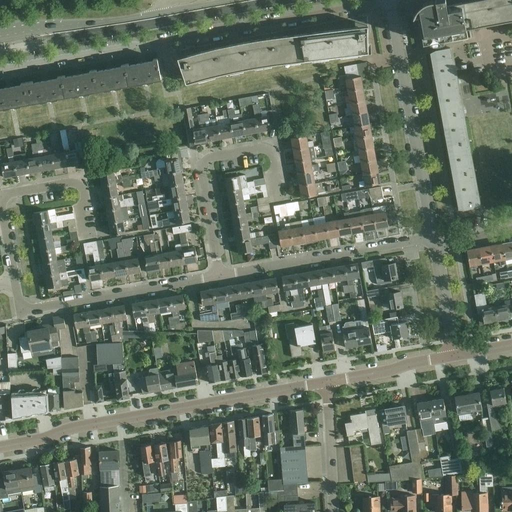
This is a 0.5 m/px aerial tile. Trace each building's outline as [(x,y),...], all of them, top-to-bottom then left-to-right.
[(511,0),(476,0),(447,5),(445,0),(432,0),(431,0),(428,1),(426,2),(425,2),(424,3),(422,4),(420,6),(418,8),(417,9),(416,10),(415,12),(415,13),(414,15),(413,17),(419,16),(425,48),(468,39),(467,29),(511,20),(511,0)] [(329,58),(340,57),(341,60),(358,58),(357,55),(369,53),(368,26),(272,38),(258,40),(244,42),(230,45),(216,48),(202,52),(178,59),(183,72),(184,77),(187,84),(198,81),(199,84),(216,79),(215,76),(226,73),(227,77),(244,73),(243,70),(255,68),(255,71),(272,68),(271,65),(283,64),(284,67),(301,65),(300,61),(312,60),(312,63),(329,61),(329,58)] [(479,207),(454,70),(467,68),(466,64),(465,64),(463,61),(455,65),(453,66),(450,48),(436,51),(431,53),(459,209),(465,209),(479,207)] [(157,61),(140,64),(126,67),(126,65),(125,65),(129,86),(142,83),(142,85),(143,85),(143,83),(148,82),(148,84),(149,84),(148,82),(161,80),(157,59),(157,61)] [(364,89),(361,76),(359,77),(357,64),(344,66),(346,75),(339,76),(341,85),(347,84),(348,92),(364,89)] [(129,86),(125,65),(125,67),(94,73),(94,70),(93,70),(97,91),(110,89),(110,91),(111,91),(111,89),(116,88),(116,90),(117,90),(117,88),(129,86)] [(97,91),(93,70),(93,71),(93,73),(62,78),(62,76),(65,97),(78,95),(78,97),(79,97),(79,95),(84,94),(84,96),(85,96),(85,94),(97,91)] [(65,97),(62,76),(61,76),(62,79),(31,84),(30,82),(30,84),(25,85),(25,83),(27,93),(32,93),(34,103),(46,101),(47,102),(47,100),(52,100),(53,101),(53,99),(65,97)] [(27,93),(25,83),(24,83),(25,85),(0,89),(0,109),(10,107),(10,109),(11,109),(11,107),(16,106),(16,108),(17,108),(16,106),(34,103),(32,93),(27,93)] [(366,101),(364,89),(348,92),(342,93),(343,98),(349,97),(350,103),(366,101)] [(270,123),(274,122),(272,110),(266,111),(267,116),(262,117),(260,105),(259,105),(258,96),(252,97),(254,105),(256,118),(256,119),(258,133),(271,130),(270,123)] [(254,105),(252,97),(240,99),(241,107),(254,105)] [(368,112),(366,101),(350,103),(346,104),(347,109),(345,109),(346,116),(352,115),(368,112)] [(194,130),(192,119),(190,108),(184,109),(186,120),(188,129),(191,147),(196,146),(193,130),(194,130)] [(231,123),(230,118),(228,110),(223,111),(224,117),(217,119),(221,140),(233,137),(231,123)] [(370,124),(368,112),(352,115),(354,127),(355,127),(370,124)] [(221,140),(217,119),(209,120),(208,114),(203,115),(208,142),(221,140)] [(208,142),(203,115),(198,116),(201,129),(194,130),(193,130),(196,146),(204,145),(203,143),(208,142)] [(258,133),(256,119),(243,121),(246,135),(258,133)] [(246,135),(243,121),(231,123),(233,137),(246,135)] [(372,136),(370,124),(355,127),(354,127),(350,128),(351,133),(353,132),(354,140),(356,139),(372,136)] [(70,152),(66,130),(61,131),(62,140),(67,167),(80,164),(79,158),(77,151),(70,152)] [(329,132),(321,133),(323,145),(331,144),(329,132)] [(307,142),(306,136),(306,135),(291,138),(293,151),(314,147),(313,141),(307,142)] [(375,148),(372,136),(356,139),(357,143),(354,143),(355,152),(375,148)] [(67,167),(62,140),(57,140),(59,154),(52,155),(55,169),(67,167)] [(55,169),(52,155),(45,156),(42,143),(37,144),(42,171),(55,169)] [(42,171),(37,144),(32,145),(34,158),(27,160),(30,173),(42,171)] [(316,159),(314,147),(293,151),(295,163),(311,160),(316,159)] [(377,160),(375,148),(355,152),(353,152),(353,157),(360,155),(361,163),(377,160)] [(181,158),(179,159),(178,151),(164,153),(165,159),(159,160),(156,163),(157,170),(153,171),(154,176),(162,175),(167,174),(181,172),(180,167),(183,167),(181,158)] [(17,176),(15,162),(2,164),(1,160),(0,160),(0,174),(3,174),(4,178),(17,176)] [(30,173),(27,160),(15,162),(17,176),(30,173)] [(312,165),(311,160),(295,163),(297,174),(313,172),(320,170),(318,164),(312,165)] [(379,172),(377,160),(361,163),(363,175),(379,172)] [(140,173),(138,166),(129,168),(130,175),(140,173)] [(115,177),(114,171),(100,173),(102,186),(116,183),(122,182),(129,181),(129,176),(122,177),(122,176),(115,177)] [(184,184),(181,172),(167,174),(170,187),(184,184)] [(315,183),(313,172),(297,174),(299,186),(315,183)] [(379,172),(363,175),(358,176),(359,183),(362,182),(363,187),(366,187),(381,184),(379,172)] [(241,184),(240,176),(225,179),(228,191),(266,185),(265,178),(254,180),(254,181),(241,184)] [(340,192),(339,187),(331,189),(330,186),(322,187),(321,182),(315,183),(299,186),(302,198),(317,196),(317,195),(332,193),(340,192)] [(119,196),(116,183),(102,186),(103,186),(105,198),(119,196)] [(186,196),(184,184),(170,187),(164,188),(165,195),(153,197),(154,202),(159,201),(187,196),(186,196)] [(243,196),(263,192),(264,198),(268,197),(266,185),(228,191),(230,204),(244,201),(243,196)] [(369,189),(371,197),(371,201),(384,199),(381,187),(369,189)] [(120,202),(119,196),(105,198),(107,211),(106,211),(121,208),(127,207),(134,206),(133,199),(122,201),(123,202),(120,202)] [(187,197),(187,196),(159,201),(160,207),(173,204),(174,212),(188,209),(186,197),(187,197)] [(246,214),(244,201),(230,204),(232,217),(246,214)] [(308,209),(306,201),(298,202),(299,210),(308,209)] [(270,210),(269,204),(251,208),(252,213),(270,210)] [(288,216),(286,204),(274,206),(275,215),(280,214),(280,218),(288,216)] [(386,212),(385,206),(373,208),(377,232),(377,230),(389,228),(388,225),(386,212)] [(123,221),(121,208),(106,211),(107,211),(109,223),(123,221)] [(377,232),(373,208),(361,210),(362,216),(365,234),(365,232),(376,230),(377,232)] [(190,221),(188,209),(174,212),(175,218),(162,220),(163,227),(191,222),(191,221),(190,221)] [(253,218),(271,215),(270,210),(252,213),(246,214),(232,217),(235,229),(249,227),(247,220),(253,219),(253,218)] [(398,223),(396,210),(386,212),(388,225),(398,223)] [(50,218),(48,211),(34,213),(37,226),(56,222),(62,221),(75,219),(74,214),(50,218)] [(353,236),(350,218),(349,212),(344,213),(345,219),(338,221),(341,238),(347,237),(348,235),(353,234),(353,236)] [(150,229),(147,216),(142,217),(144,230),(150,229)] [(365,234),(362,216),(350,218),(353,236),(353,234),(364,232),(365,234)] [(75,219),(62,221),(63,228),(69,227),(70,233),(77,232),(75,219)] [(317,243),(314,225),(313,219),(309,220),(310,226),(302,227),(306,245),(305,243),(317,241),(317,243)] [(125,234),(123,221),(109,223),(112,236),(111,236),(125,234)] [(306,245),(302,227),(301,221),(290,223),(290,224),(294,247),(294,245),(305,243),(305,245),(306,245)] [(341,238),(338,221),(326,223),(329,240),(330,240),(329,238),(341,236),(341,238)] [(52,230),(58,229),(56,222),(37,226),(39,239),(53,236),(52,230)] [(329,240),(326,223),(314,225),(317,243),(318,243),(317,241),(329,239),(329,241),(329,240)] [(294,247),(290,224),(285,224),(286,230),(278,231),(281,247),(293,245),(294,247)] [(185,233),(192,232),(191,225),(178,227),(180,234),(182,248),(185,264),(198,262),(195,248),(189,249),(188,243),(187,243),(185,233)] [(250,234),(249,227),(235,229),(237,242),(257,238),(256,233),(250,234)] [(80,244),(77,232),(70,233),(72,240),(66,241),(67,246),(68,246),(80,244)] [(160,269),(154,235),(154,234),(144,236),(145,241),(148,246),(149,245),(151,256),(145,257),(147,271),(148,271),(148,273),(155,272),(155,270),(160,269)] [(172,266),(170,253),(163,254),(161,241),(160,241),(159,235),(154,235),(160,269),(172,266)] [(270,249),(277,247),(275,235),(264,237),(257,238),(237,242),(239,254),(253,252),(252,246),(269,243),(270,249)] [(41,251),(55,249),(53,236),(39,239),(41,251)] [(141,272),(140,269),(139,259),(132,260),(130,249),(132,249),(133,243),(132,238),(122,240),(122,243),(128,274),(141,272)] [(116,277),(113,263),(106,264),(105,258),(103,251),(104,251),(102,241),(97,242),(103,279),(116,277)] [(103,279),(97,242),(84,244),(86,255),(93,253),(95,266),(88,267),(91,281),(103,279)] [(511,258),(511,242),(502,244),(505,260),(511,258)] [(128,274),(122,243),(118,243),(119,249),(117,250),(119,262),(113,263),(116,277),(128,274)] [(505,260),(502,244),(490,246),(493,262),(500,261),(501,266),(506,265),(505,260)] [(493,262),(490,246),(479,249),(482,264),(493,262)] [(61,247),(55,249),(41,251),(44,264),(57,261),(56,254),(62,253),(61,247)] [(185,264),(182,248),(177,249),(177,251),(170,253),(172,266),(185,264)] [(482,264),(479,249),(467,251),(470,266),(482,264)] [(84,269),(82,257),(76,258),(78,270),(84,269)] [(398,278),(396,264),(387,265),(386,258),(362,263),(363,269),(374,267),(377,282),(398,278)] [(64,260),(57,261),(44,264),(46,276),(60,274),(65,273),(67,272),(64,260)] [(357,264),(345,266),(347,280),(348,286),(353,285),(352,279),(360,277),(357,264)] [(347,280),(345,266),(332,268),(334,282),(347,280)] [(334,282),(332,268),(319,271),(322,284),(323,290),(328,289),(327,283),(334,282)] [(84,269),(78,270),(67,272),(65,273),(66,278),(79,275),(80,283),(86,282),(84,269)] [(322,284),(319,271),(307,273),(309,286),(322,284)] [(65,273),(60,274),(46,276),(48,289),(62,286),(61,280),(64,280),(64,278),(66,278),(65,273)] [(309,286),(307,273),(295,275),(297,289),(309,286)] [(297,289),(295,275),(282,277),(284,291),(291,290),(292,295),(293,295),(294,301),(292,302),(293,308),(300,306),(298,294),(297,289)] [(276,278),(263,280),(266,294),(279,292),(276,278)] [(266,294),(263,280),(251,283),(253,297),(266,294)] [(253,297),(251,283),(238,285),(241,299),(253,297)] [(37,287),(39,294),(46,293),(44,285),(37,287)] [(241,299),(238,285),(226,287),(228,301),(241,299)] [(229,307),(228,301),(226,287),(213,290),(217,309),(219,316),(224,315),(223,308),(229,307)] [(404,307),(401,292),(389,294),(387,288),(367,291),(368,298),(382,295),(383,304),(389,303),(390,309),(404,307)] [(328,289),(323,290),(326,306),(331,305),(331,303),(328,289)] [(217,309),(213,290),(201,292),(203,306),(211,304),(212,310),(217,309)] [(326,306),(323,290),(318,291),(319,298),(314,299),(316,308),(321,307),(326,306)] [(484,294),(475,296),(478,313),(482,313),(484,323),(497,321),(495,307),(489,308),(489,306),(486,307),(484,294)] [(185,309),(183,295),(170,297),(173,311),(174,317),(176,330),(187,330),(185,322),(181,323),(179,316),(181,316),(179,310),(185,309)] [(173,311),(170,297),(158,300),(160,313),(173,311)] [(280,312),(279,305),(273,306),(272,299),(267,300),(268,308),(269,314),(280,312)] [(160,313),(158,300),(145,302),(151,331),(151,332),(157,332),(155,323),(157,322),(155,314),(160,313)] [(364,300),(357,301),(359,312),(360,312),(362,321),(367,320),(364,300)] [(509,308),(511,307),(511,302),(511,300),(505,302),(505,305),(495,307),(497,321),(511,319),(509,308)] [(151,331),(145,302),(132,304),(135,318),(143,316),(145,331),(151,331)] [(244,318),(242,304),(237,305),(238,313),(231,314),(232,320),(244,318)] [(247,304),(242,304),(244,318),(245,320),(251,319),(249,311),(247,304)] [(341,321),(338,305),(338,304),(332,305),(335,322),(341,321)] [(125,305),(112,308),(114,322),(117,335),(118,343),(123,343),(123,341),(123,337),(124,331),(121,331),(119,321),(127,319),(125,305)] [(335,322),(332,305),(331,305),(326,306),(329,323),(335,322)] [(114,322),(112,308),(99,310),(102,324),(114,322)] [(220,321),(219,316),(217,309),(212,310),(213,314),(204,315),(205,322),(220,321)] [(102,324),(99,310),(87,312),(89,326),(102,324)] [(91,332),(89,326),(87,312),(74,315),(76,328),(83,327),(84,334),(86,334),(87,343),(92,342),(91,332)] [(66,329),(64,316),(54,318),(55,324),(46,326),(46,329),(29,332),(25,333),(25,337),(19,338),(22,353),(32,351),(32,352),(60,347),(59,342),(61,341),(60,330),(66,329)] [(409,337),(406,323),(399,324),(397,317),(372,322),(375,335),(393,331),(394,340),(402,338),(402,339),(407,339),(406,337),(409,337)] [(371,344),(368,327),(367,320),(362,321),(361,321),(362,328),(356,330),(359,346),(371,344)] [(356,330),(355,322),(347,323),(345,325),(346,327),(342,328),(346,348),(359,346),(356,330)] [(303,356),(302,349),(301,346),(316,343),(313,325),(295,328),(297,338),(289,339),(292,358),(303,356)] [(332,330),(330,330),(327,331),(326,326),(319,328),(324,352),(335,350),(332,330)] [(213,341),(211,330),(198,330),(199,344),(213,341)] [(224,341),(222,331),(211,330),(213,341),(214,344),(224,342),(224,341)] [(140,331),(134,331),(124,331),(123,337),(123,341),(129,341),(129,337),(134,337),(140,337),(140,331)] [(235,339),(233,331),(222,331),(224,341),(235,339)] [(268,373),(263,345),(258,345),(256,331),(249,332),(250,336),(251,342),(252,345),(257,375),(268,373)] [(124,364),(123,344),(123,343),(118,343),(113,343),(97,344),(98,365),(114,364),(124,364)] [(246,359),(245,349),(242,349),(242,345),(236,346),(241,377),(253,375),(250,358),(246,359)] [(221,381),(216,357),(214,346),(205,348),(206,353),(205,353),(206,356),(210,356),(211,366),(206,367),(209,383),(221,381)] [(241,377),(236,346),(230,347),(233,361),(228,362),(231,379),(241,377)] [(9,371),(18,370),(17,353),(8,354),(9,371)] [(231,379),(228,362),(223,362),(222,356),(216,357),(221,381),(231,379)] [(80,382),(80,368),(79,357),(62,358),(62,367),(63,380),(65,409),(84,406),(83,392),(75,393),(75,382),(80,382)] [(198,384),(194,362),(174,366),(174,370),(158,373),(161,390),(198,384)] [(129,396),(125,371),(124,364),(114,364),(115,373),(113,373),(110,374),(112,382),(116,381),(119,399),(129,397),(129,396)] [(161,390),(158,373),(157,369),(151,370),(150,371),(151,376),(146,377),(146,378),(140,379),(143,394),(149,393),(161,390)] [(26,384),(25,375),(14,375),(14,385),(26,384)] [(33,383),(43,383),(43,375),(33,375),(33,383)] [(11,395),(10,383),(0,383),(0,412),(1,421),(12,419),(11,395)] [(102,386),(95,387),(96,404),(104,402),(102,386)] [(486,397),(489,418),(492,432),(494,432),(501,428),(496,418),(494,411),(507,408),(504,388),(503,389),(499,387),(496,390),(491,391),(492,396),(486,397)] [(47,389),(48,393),(49,412),(61,410),(59,388),(47,389)] [(49,412),(48,393),(47,393),(39,394),(13,396),(11,396),(12,419),(43,413),(48,412),(49,412)] [(455,397),(458,414),(470,412),(471,415),(477,414),(477,412),(482,411),(479,393),(455,397)] [(443,399),(430,402),(434,424),(447,422),(443,399)] [(430,402),(417,404),(419,416),(422,429),(423,435),(436,433),(434,424),(430,402)] [(407,422),(404,406),(380,411),(384,434),(390,433),(389,426),(407,422)] [(382,444),(377,416),(375,409),(365,411),(366,416),(363,417),(362,414),(350,416),(351,420),(351,423),(345,424),(347,436),(354,435),(354,431),(368,428),(371,446),(382,444)] [(305,433),(303,416),(303,410),(291,411),(293,434),(294,446),(281,447),(283,479),(284,485),(284,490),(298,489),(297,483),(308,483),(305,445),(304,433),(305,433)] [(275,431),(274,416),(273,414),(263,416),(265,445),(280,443),(279,431),(275,431)] [(261,436),(259,417),(248,419),(250,450),(257,449),(256,436),(261,436)] [(492,432),(489,418),(482,419),(485,433),(492,432)] [(250,450),(248,419),(238,420),(240,447),(244,446),(245,457),(251,457),(250,450)] [(234,421),(222,423),(225,455),(225,458),(236,457),(234,421)] [(222,423),(211,425),(212,443),(216,442),(218,459),(225,458),(225,455),(222,423)] [(208,426),(190,429),(191,446),(207,445),(207,449),(206,449),(206,451),(200,452),(202,474),(212,474),(208,426)] [(423,435),(422,429),(415,430),(420,458),(427,457),(423,435)] [(423,478),(420,458),(415,430),(407,432),(412,463),(389,466),(390,473),(392,481),(412,479),(423,478)] [(169,443),(171,471),(177,471),(176,457),(182,457),(181,441),(169,443)] [(154,446),(159,476),(166,475),(163,460),(169,460),(166,444),(165,444),(163,443),(161,443),(160,445),(154,446)] [(141,448),(145,475),(145,477),(151,476),(149,463),(155,462),(152,446),(141,448)] [(82,448),(81,448),(81,456),(82,474),(82,478),(89,478),(89,474),(92,474),(90,447),(82,448)] [(100,487),(101,511),(119,511),(118,487),(114,487),(114,479),(112,479),(112,469),(119,469),(118,451),(100,452),(101,469),(102,487),(100,487)] [(450,454),(440,456),(443,474),(461,471),(459,457),(451,458),(450,454)] [(79,475),(76,459),(65,461),(70,490),(69,490),(71,499),(77,499),(76,489),(73,476),(79,475)] [(64,461),(54,463),(56,479),(60,479),(64,501),(71,499),(69,490),(64,461)] [(56,490),(52,464),(41,466),(45,492),(56,490)] [(40,473),(38,474),(33,475),(32,467),(22,469),(22,470),(18,471),(22,492),(36,490),(36,494),(43,493),(40,473)] [(22,492),(18,471),(14,472),(14,471),(4,472),(5,481),(0,481),(0,499),(9,498),(8,494),(22,492)] [(392,481),(390,473),(367,476),(368,480),(368,483),(392,481)] [(487,511),(487,493),(487,487),(493,486),(492,473),(480,473),(481,493),(472,494),(472,492),(461,492),(462,506),(461,506),(461,508),(462,508),(462,511),(472,511),(487,511)] [(451,511),(451,495),(458,495),(457,476),(446,476),(447,494),(430,495),(430,504),(436,503),(435,511),(451,511)] [(284,491),(284,490),(284,485),(283,479),(268,480),(269,492),(279,491),(284,491)] [(421,479),(412,479),(412,492),(421,492),(421,479)] [(238,485),(228,485),(229,495),(239,495),(238,485)] [(298,504),(298,494),(298,489),(284,490),(284,491),(279,491),(279,506),(285,506),(285,511),(316,511),(316,503),(298,504)] [(93,502),(93,492),(83,493),(84,502),(93,502)] [(266,511),(265,492),(258,493),(259,508),(252,509),(251,494),(246,494),(247,509),(247,511),(266,511)] [(511,492),(502,493),(503,511),(511,510),(511,492)] [(141,509),(169,508),(169,494),(163,494),(163,499),(140,499),(141,509)] [(399,496),(399,498),(391,498),(391,511),(415,511),(415,495),(399,496)] [(247,511),(247,509),(235,510),(234,496),(226,497),(227,511),(247,511)] [(227,511),(226,497),(217,497),(217,502),(220,502),(220,510),(208,511),(207,511),(227,511)] [(379,511),(379,497),(364,497),(364,511),(379,511)] [(197,501),(188,501),(188,503),(188,511),(195,511),(195,506),(198,506),(197,501)] [(188,511),(188,503),(177,504),(177,511),(188,511)]
